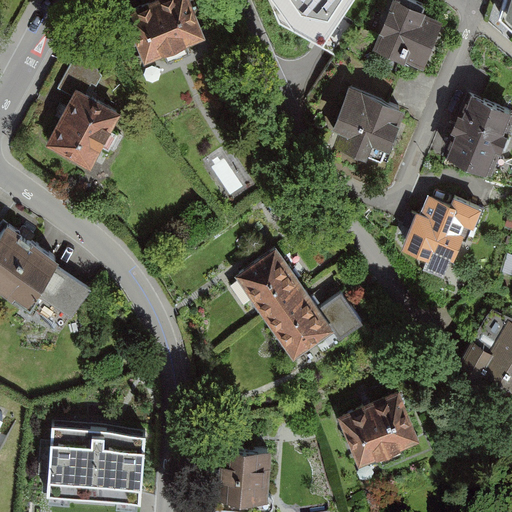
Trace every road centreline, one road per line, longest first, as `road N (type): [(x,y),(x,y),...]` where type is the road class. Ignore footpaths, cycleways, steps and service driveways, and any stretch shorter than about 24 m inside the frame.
road 1 (residential): [(0,179),(89,240),(118,269),(147,320),(163,356),(167,511)]
road 2 (residential): [(511,433),(386,306),(330,197)]
road 3 (residential): [(466,27),(390,218),(330,197)]
road 4 (residential): [(330,197),(240,0)]
